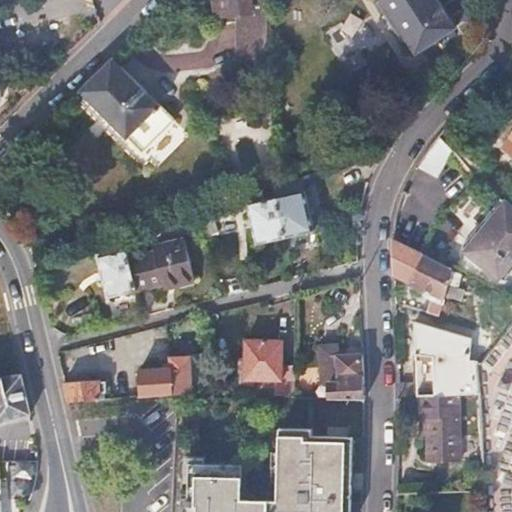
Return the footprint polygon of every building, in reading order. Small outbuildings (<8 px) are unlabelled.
[(215,0),(217,15),(220,14),(221,25),(240,24),(239,14),(242,13),(241,0),(215,0)] [(385,0),(417,51),(457,27),(441,0),(385,0)] [(360,13),(325,32),(346,70),(381,51),(360,13)] [(122,69),(89,101),(151,164),(184,131),(122,69)] [(452,151),(438,137),(418,165),(438,178),(452,151)] [(201,211),(211,207),(229,201),(220,174),(206,179),(194,183),(201,211)] [(278,197),(287,236),(315,229),(304,176),(278,184),(278,194),(278,197)] [(469,194),(494,220),(506,206),(480,183),(469,194)] [(248,195),(250,202),(278,194),(278,184),(248,195)] [(258,242),(287,236),(278,197),(278,194),(250,202),(258,242)] [(506,206),(494,220),(468,249),(499,279),(511,264),(511,202),(511,201),(506,206)] [(199,211),(206,238),(219,233),(211,207),(201,211),(199,211)] [(127,247),(137,288),(165,282),(167,289),(195,282),(185,235),(127,247)] [(109,295),(137,288),(127,247),(125,237),(97,246),(109,295)] [(453,268),(394,238),(393,241),(394,263),(395,273),(436,293),(429,312),(440,315),(445,303),(449,284),(453,268)] [(458,286),(461,272),(453,268),(449,284),(458,286)] [(478,364),(481,361),(467,359),(472,336),(416,321),(419,382),(400,381),(400,392),(400,396),(420,396),(462,394),(480,393),(478,364)] [(284,395),(295,395),(295,364),(284,365),(285,339),(245,338),(245,377),(277,380),(276,395),(284,395)] [(331,397),(366,398),(364,352),(341,353),(340,349),(323,351),(324,385),(331,385),(331,397)] [(142,394),(178,391),(181,391),(205,388),(203,354),(172,357),(172,368),(141,370),(142,394)] [(0,420),(31,413),(22,373),(0,375),(0,420)] [(64,381),(69,401),(108,397),(107,379),(64,381)] [(462,394),(420,396),(421,416),(429,417),(429,432),(429,459),(464,457),(462,394)] [(284,395),(283,403),(288,408),(296,408),(300,404),(301,396),(295,395),(284,395)] [(429,417),(421,416),(421,433),(429,432),(429,417)] [(253,501),(226,498),(224,511),(327,511),(329,498),(309,495),(309,493),(277,489),(278,484),(255,481),(253,501)]
